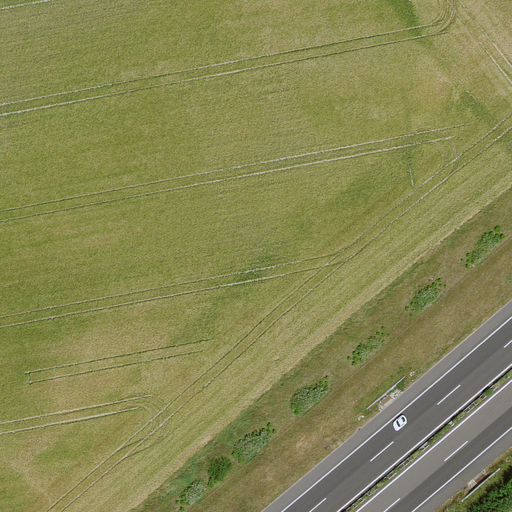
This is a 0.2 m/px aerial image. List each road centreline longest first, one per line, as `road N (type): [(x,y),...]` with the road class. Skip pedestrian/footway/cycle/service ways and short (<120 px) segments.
road 1 (motorway): [(511,338),(310,511)]
road 2 (motorway): [(382,511),(511,400)]
